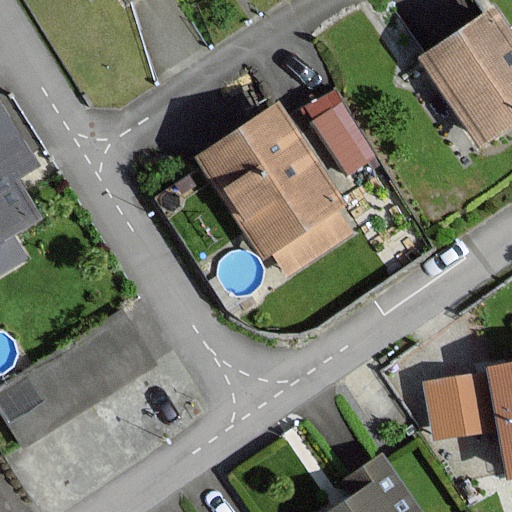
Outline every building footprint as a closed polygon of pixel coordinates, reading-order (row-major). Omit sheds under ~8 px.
[(511,120),(511,38),(494,12),(428,57),(483,139),(511,120)] [(341,79),(307,95),(342,167),(375,151),(341,79)] [(33,167),(0,105),(0,271),(22,259),(8,233),(36,218),(14,177),(33,167)] [(340,202),(277,109),(207,155),(285,270),(345,230),(331,208),(340,202)] [(153,366),(121,316),(0,392),(0,415),(22,449),(153,366)] [(511,363),(494,367),(511,472),(511,363)] [(491,427),(484,376),(430,383),(437,434),(491,427)] [(422,511),(384,456),(354,476),(365,492),(335,511),(422,511)]
